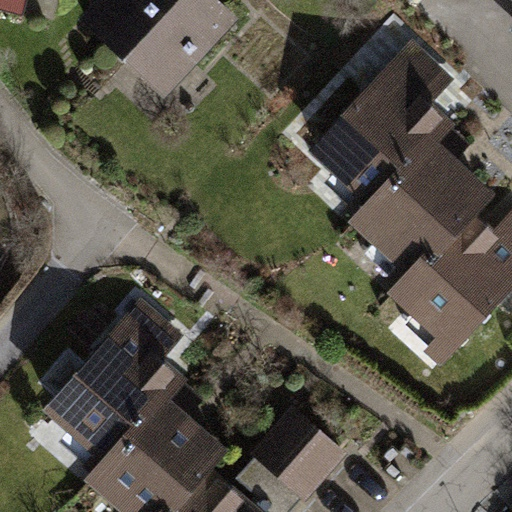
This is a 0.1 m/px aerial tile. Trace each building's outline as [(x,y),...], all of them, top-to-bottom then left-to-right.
[(19,0),(0,0),(0,11),(15,16),(19,0)] [(210,0),(85,0),(70,17),(155,98),(230,19),(210,0)] [(302,150),(355,204),(382,174),(435,143),(450,128),(427,106),(451,80),(409,44),(302,150)] [(430,256),(468,215),(489,194),(435,143),(382,174),(355,204),(341,219),(400,271),(421,248),(430,256)] [(400,271),(381,292),(429,336),(418,348),(438,366),(511,284),(511,206),(488,233),(468,215),(430,256),(421,248),(400,271)] [(48,404),(106,458),(171,384),(209,345),(152,293),(48,404)] [(136,511),(162,511),(217,452),(232,437),(171,384),(106,458),(92,474),(136,511)] [(217,452),(162,511),(297,511),(352,451),(299,404),(239,471),(217,452)]
